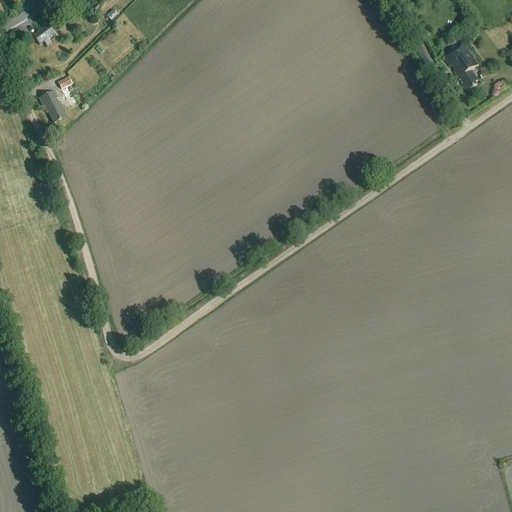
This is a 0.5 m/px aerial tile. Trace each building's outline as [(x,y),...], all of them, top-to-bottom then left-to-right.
[(33,37),(40,46),(55,35),(47,26),(33,37)] [(476,84),(479,82),(472,72),(479,67),(465,47),(446,60),(468,93),(478,87),(476,84)] [(441,79),(432,62),(424,66),(433,83),(441,79)] [(67,102),(78,96),(69,79),(58,85),(67,102)] [(53,123),(66,117),(54,92),(39,98),(46,113),(48,112),(53,123)]
